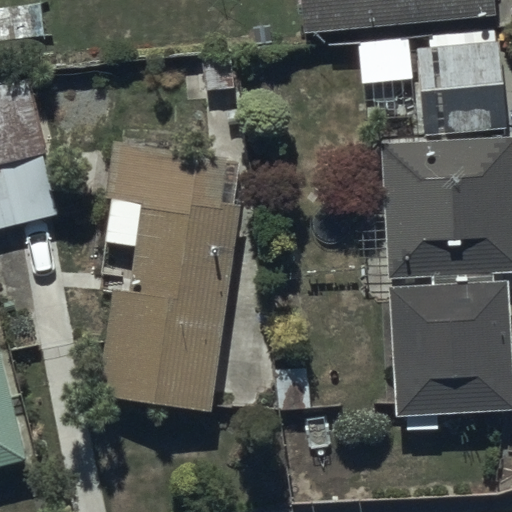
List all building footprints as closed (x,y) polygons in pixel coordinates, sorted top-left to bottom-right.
[(495,8),(494,0),(299,0),(303,28),(495,8)] [(409,33),(357,37),(360,79),(413,75),(409,33)] [(417,43),(423,127),(504,123),(500,38),(417,43)] [(0,220),(58,207),(28,81),(0,87),(0,220)] [(511,131),(380,137),(386,272),(431,270),(431,276),(389,278),(395,405),(511,399),(511,383),(507,272),(493,273),(492,265),(511,264),(511,131)] [(242,153),(110,137),(105,192),(108,193),(104,235),(133,238),(129,282),(109,280),(99,386),(212,397),(242,153)] [(0,458),(25,452),(0,354),(0,458)]
